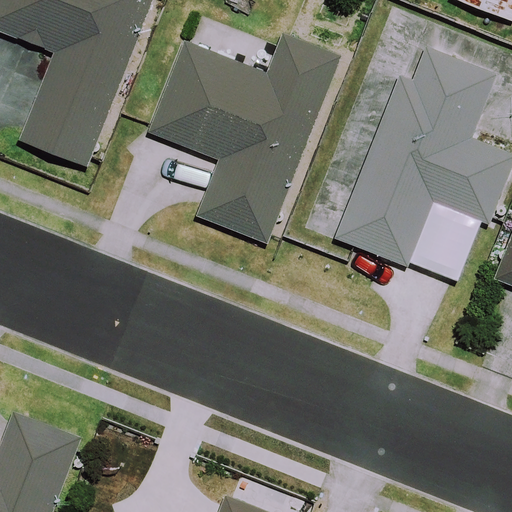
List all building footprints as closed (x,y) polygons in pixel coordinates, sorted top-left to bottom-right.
[(149,0),(0,0),(0,32),(55,55),(21,141),(83,166),(149,0)] [(511,0),(452,0),(511,23),(511,0)] [(337,57),(285,37),(269,79),(185,47),(151,135),(222,162),(200,218),(264,243),(337,57)] [(492,78),(427,52),(413,85),(401,79),(337,239),(405,266),(431,203),(484,224),(510,158),(467,140),(492,78)] [(511,252),(500,285),(511,289),(511,252)] [(50,511),(78,440),(16,416),(0,457),(0,511),(50,511)] [(256,511),(228,501),(223,511),(256,511)]
